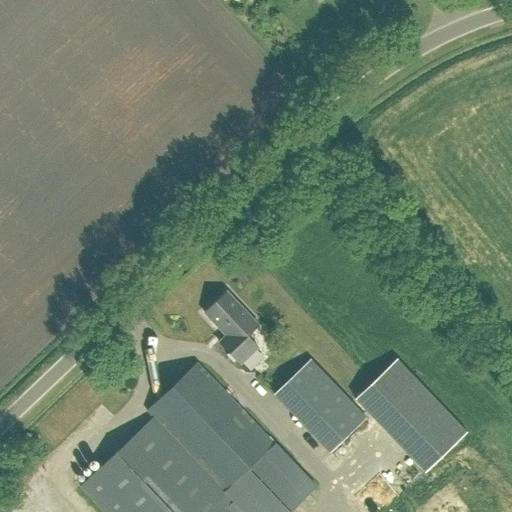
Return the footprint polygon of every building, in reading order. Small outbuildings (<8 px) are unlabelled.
[(218,341),(240,365),(259,348),(248,336),(260,325),(232,295),(208,318),(224,335),(218,341)] [(446,445),(469,431),(462,419),(441,400),(436,392),(422,380),(416,370),(402,357),(376,373),(357,393),(363,402),(386,422),(392,432),(411,449),(418,460),(425,467),(446,445)] [(367,418),(311,358),(272,394),(329,454),(367,418)] [(79,486),(103,511),(290,511),(318,486),(197,361),(144,411),(152,417),(79,486)] [(382,496),(398,502),(402,491),(386,485),(382,496)]
